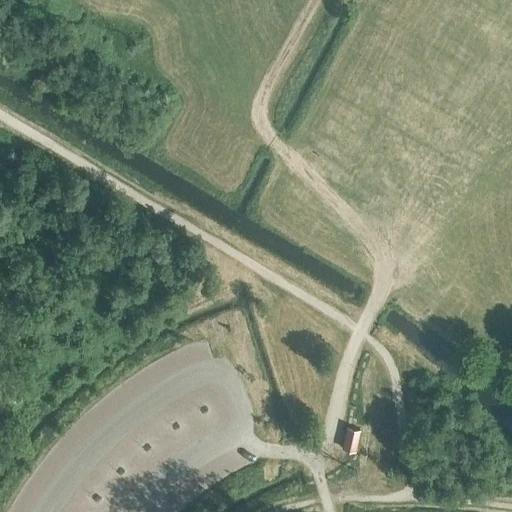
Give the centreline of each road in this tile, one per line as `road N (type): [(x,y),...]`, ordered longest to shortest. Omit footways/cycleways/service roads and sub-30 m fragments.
road 1 (unknown): [(415,497),(388,362),(359,332),(0,115)]
road 2 (unknown): [(511,509),(324,497),(277,511)]
